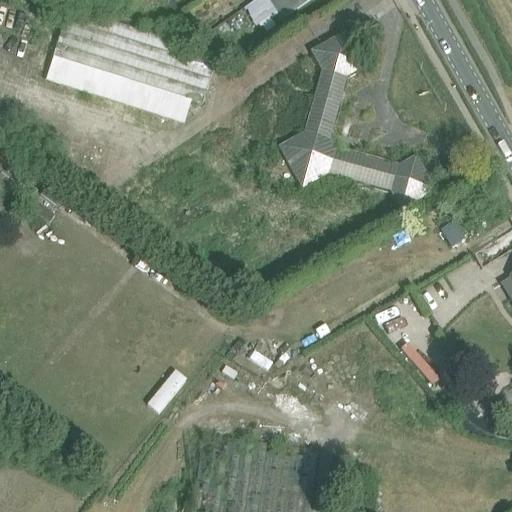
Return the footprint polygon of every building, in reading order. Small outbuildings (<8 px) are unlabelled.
[(266,0),(281,22),(311,0),(266,0)] [(219,57),(68,10),(53,60),(191,103),(203,106),(207,93),(214,71),(219,57)] [(400,213),(418,203),(436,193),(416,157),(396,168),(342,153),(331,134),(346,80),(366,69),(345,33),(328,43),(309,53),(320,73),(304,135),(277,149),(302,192),(328,177),(389,194),(400,213)] [(237,104),(228,112),(235,120),(238,117),(237,117),(243,112),(237,104)] [(450,250),(464,242),(452,222),(438,230),(450,250)] [(511,251),(511,232),(473,257),(481,270),(506,255),(511,251)] [(406,306),(417,327),(414,329),(419,337),(441,325),(424,295),(406,306)] [(448,340),(458,357),(489,337),(478,320),(448,340)] [(511,391),(494,410),(511,427),(511,391)] [(189,437),(179,511),(308,511),(316,454),(189,437)]
